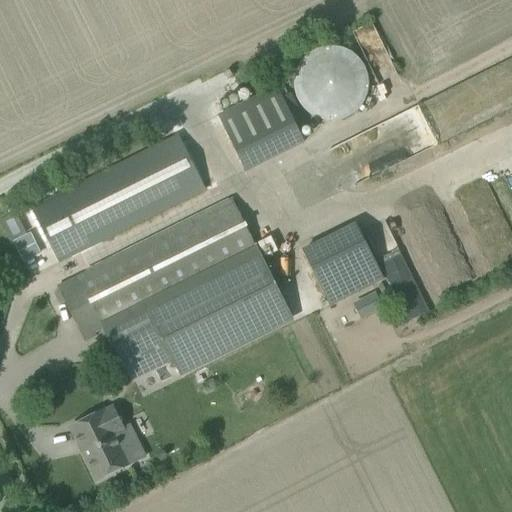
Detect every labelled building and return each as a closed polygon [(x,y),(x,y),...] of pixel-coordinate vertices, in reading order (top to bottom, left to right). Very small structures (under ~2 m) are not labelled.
[(308,55),(305,57),(303,60),(301,62),(299,65),(298,68),(296,71),(295,74),(294,77),(294,80),(294,84),(294,87),(294,90),(295,93),(296,96),(297,99),(298,102),(300,105),(302,108),(304,110),(307,112),(309,114),(312,116),(315,118),(318,119),(321,120),(324,121),(327,121),(331,122),(334,122),(337,121),(340,121),(343,120),(346,118),(349,117),(352,115),(355,113),(357,111),(359,109),(361,106),(363,103),(365,101),(366,98),(367,95),(368,91),(368,88),(369,85),(369,82),(368,78),(367,75),(367,72),(365,69),(364,66),(362,63),(360,61),(358,58),(356,56),(353,54),(350,52),(348,51),(345,49),(342,48),(338,47),(335,47),(332,47),(329,47),(325,47),(322,48),(319,49),(316,50),(313,51),(310,53),(308,55)] [(511,68),(334,140),(349,177),(511,111),(511,68)] [(218,117),(245,170),(304,141),(277,87),(218,117)] [(32,209),(58,262),(205,189),(179,136),(32,209)] [(92,338),(91,335),(102,329),(123,372),(167,350),(178,373),(291,318),(232,200),(57,287),(85,342),(92,338)] [(302,251),(329,307),(383,280),(356,224),(302,251)] [(212,380),(202,385),(206,393),(216,388),(212,380)] [(70,428),(96,481),(131,464),(117,436),(125,433),(112,407),(70,428)]
